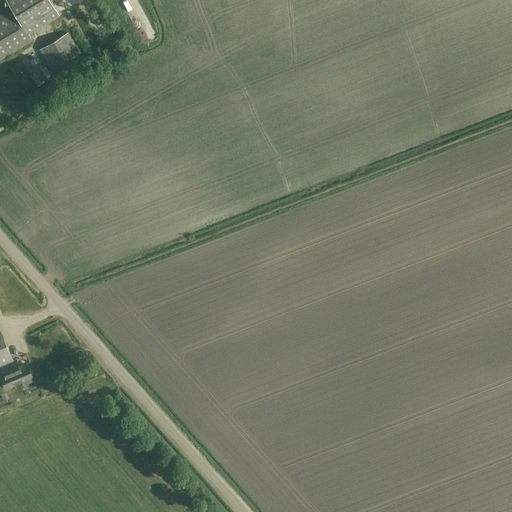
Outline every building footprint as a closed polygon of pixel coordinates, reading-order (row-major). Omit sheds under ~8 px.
[(59,15),(50,0),(6,0),(12,8),(0,15),(0,59),(32,41),(28,34),(59,15)] [(134,13),(127,0),(122,0),(129,15),(134,13)] [(70,23),(78,38),(75,40),(85,59),(99,52),(80,17),(70,23)] [(64,23),(53,24),(55,33),(65,32),(64,23)] [(84,60),(68,33),(39,50),(56,77),(84,60)] [(34,59),(27,64),(34,78),(42,73),(34,59)] [(13,361),(0,329),(0,366),(1,366),(4,373),(0,374),(0,375),(6,389),(22,382),(23,385),(34,381),(27,363),(19,367),(16,360),(13,361)]
